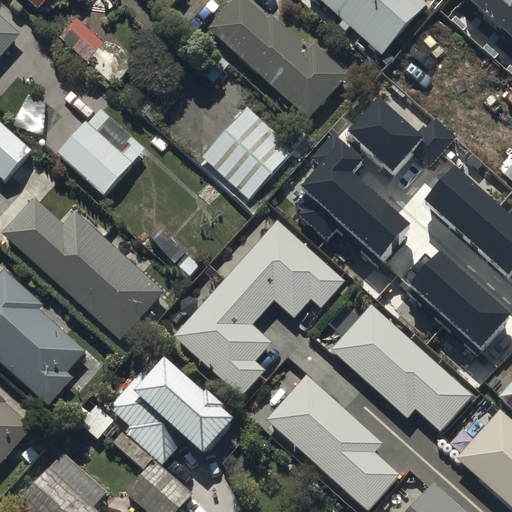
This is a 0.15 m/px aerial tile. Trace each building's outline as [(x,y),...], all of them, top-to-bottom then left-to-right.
[(14,0),(33,16),(47,0),(14,0)] [(404,0),(312,0),(390,67),(429,21),(404,0)] [(511,0),(462,0),(511,43),(511,0)] [(206,39),(309,129),(348,84),(314,55),(311,59),(271,25),(268,28),(238,2),(206,39)] [(0,54),(20,33),(0,14),(0,54)] [(85,70),(100,53),(72,30),(58,47),(85,70)] [(229,71),(215,58),(198,76),(212,89),(229,71)] [(46,104),(29,100),(12,132),(41,144),(46,104)] [(420,138),(377,100),(346,135),(389,173),(420,138)] [(53,164),(100,205),(141,157),(94,116),(53,164)] [(459,139),(435,117),(421,131),(433,143),(417,160),(428,171),(459,139)] [(201,170),(249,212),(294,161),(245,119),(201,170)] [(28,158),(0,133),(0,189),(0,190),(28,158)] [(360,164),(340,146),(299,190),(377,260),(408,227),(350,175),(360,164)] [(511,272),(511,219),(453,167),(422,202),(507,277),(511,272)] [(511,167),(503,177),(511,184),(511,167)] [(0,245),(0,253),(113,357),(160,305),(69,221),(59,232),(33,209),(0,245)] [(311,298),(320,306),(344,280),(278,220),(174,335),(242,396),(266,369),(256,360),(272,342),(252,324),(275,299),(295,316),(311,298)] [(145,249),(175,275),(190,257),(160,232),(145,249)] [(508,317),(436,256),(408,288),(480,349),(508,317)] [(0,366),(46,408),(73,377),(69,373),(89,351),(2,272),(0,274),(0,366)] [(416,408),(441,430),(473,395),(371,304),(330,349),(407,418),(416,408)] [(107,420),(128,440),(123,445),(160,478),(185,450),(203,466),(232,435),(219,424),(223,420),(206,405),(203,408),(163,373),(144,394),(137,388),(107,420)] [(367,510),(399,475),(374,453),(383,443),(307,374),(266,420),(367,510)] [(511,378),(498,394),(511,406),(511,378)] [(0,467),(35,429),(0,397),(0,467)] [(458,457),(511,504),(511,421),(500,410),(458,457)] [(113,429),(94,412),(78,429),(96,446),(113,429)] [(125,506),(131,511),(189,511),(191,510),(152,475),(125,506)] [(19,511),(84,511),(49,480),(19,511)] [(406,511),(464,511),(432,483),(406,511)]
